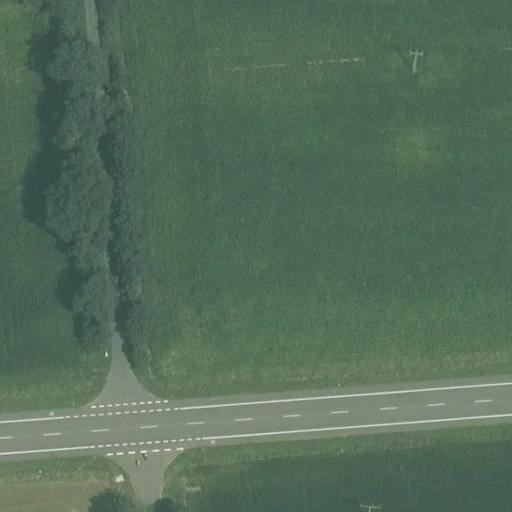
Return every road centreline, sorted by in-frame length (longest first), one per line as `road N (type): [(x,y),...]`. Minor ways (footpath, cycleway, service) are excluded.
road 1 (unclassified): [(90,0),(119,368),(132,430)]
road 2 (secondary): [(132,430),(511,400)]
road 3 (secondary): [(0,440),(132,430)]
